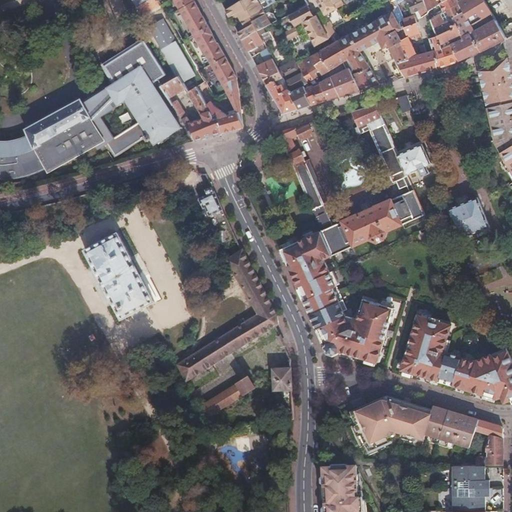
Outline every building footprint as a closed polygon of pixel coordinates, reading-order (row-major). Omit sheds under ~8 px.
[(129,0),(128,1),(136,14),(140,12),(143,17),(144,17),(142,15),(138,7),(146,2),(150,0),(129,0)] [(143,15),(160,6),(159,5),(158,2),(156,0),(150,0),(146,2),(138,7),(142,15),(144,17),(143,15)] [(239,119),(243,127),(244,126),(238,77),(207,22),(200,9),(194,0),(172,0),(236,113),(239,119)] [(241,0),(225,9),(229,17),(237,12),(241,20),(265,7),(262,2),(265,0),(241,0)] [(405,0),(406,2),(409,1),(412,12),(419,9),(426,5),(423,0),(405,0)] [(423,0),(426,5),(419,9),(423,16),(430,13),(431,7),(437,3),(439,6),(442,5),(445,12),(461,4),(458,0),(423,0)] [(455,18),(458,24),(463,33),(464,35),(468,34),(475,31),(469,19),(471,18),(474,22),(483,18),(482,16),(491,12),(483,0),(475,0),(476,1),(473,3),(469,0),(458,0),(461,4),(465,13),(455,18)] [(318,20),(309,4),(284,17),(280,19),(276,21),(287,43),(289,45),(294,42),(299,39),(296,33),(318,20)] [(431,19),(439,37),(456,29),(454,26),(458,24),(455,18),(465,13),(461,4),(445,12),(450,21),(447,23),(442,14),(431,19)] [(268,13),(265,7),(241,20),(245,27),(237,31),(238,33),(241,39),(258,30),(259,31),(276,21),(280,19),(276,12),(272,11),(268,13)] [(393,13),(341,41),(356,72),(354,73),(361,90),(380,84),(367,62),(360,52),(380,40),(383,47),(389,44),(393,52),(391,54),(392,57),(395,56),(400,65),(408,62),(398,42),(401,40),(400,38),(399,35),(402,33),(400,30),(402,30),(393,13)] [(404,28),(408,38),(420,33),(413,17),(409,18),(404,21),(406,27),(404,28)] [(468,34),(480,51),(505,39),(496,21),(475,31),(468,34)] [(162,48),(168,44),(157,24),(150,28),(162,48)] [(456,29),(439,37),(442,43),(452,38),(453,38),(463,33),(458,24),(454,26),(456,29)] [(257,47),(265,43),(259,31),(258,30),(241,39),(245,45),(249,52),(257,47)] [(456,53),(460,61),(469,57),(480,51),(468,34),(464,35),(466,38),(454,43),(452,44),(456,53)] [(436,56),(438,68),(460,61),(456,53),(452,44),(444,48),(442,43),(439,37),(431,38),(434,51),(438,51),(439,55),(436,56)] [(408,38),(401,40),(398,42),(408,62),(400,65),(406,77),(427,71),(438,68),(436,56),(439,55),(438,51),(434,51),(427,53),(417,56),(408,38)] [(444,48),(452,44),(454,43),(453,41),(452,38),(442,43),(444,48)] [(49,172),(50,171),(49,170),(96,144),(99,149),(107,144),(115,157),(147,137),(149,140),(152,139),(154,142),(159,139),(162,143),(177,133),(175,129),(180,126),(181,129),(182,128),(154,83),(167,75),(145,41),(141,43),(140,42),(138,44),(139,45),(130,50),(129,50),(127,51),(128,52),(119,57),(118,56),(116,58),(116,59),(108,64),(107,64),(105,65),(116,83),(83,104),(81,100),(28,129),(30,135),(22,139),(14,141),(11,141),(1,141),(0,141),(0,173),(10,174),(11,173),(13,173),(14,173),(15,173),(17,173),(18,173),(20,172),(21,172),(22,172),(24,176),(45,164),(49,172)] [(162,49),(179,77),(185,74),(188,80),(192,77),(196,75),(176,41),(162,49)] [(341,41),(305,60),(308,71),(312,81),(315,79),(341,62),(346,72),(342,75),(332,78),(333,81),(326,83),(320,85),(320,86),(322,89),(329,99),(335,98),(361,90),(354,73),(356,72),(341,41)] [(511,66),(510,57),(481,71),(498,145),(511,169),(511,66)] [(280,79),(284,78),(273,58),(264,62),(257,66),(267,84),(275,81),(276,81),(280,79)] [(305,60),(298,64),(305,79),(307,84),(303,86),(304,88),(307,94),(307,95),(312,105),(319,102),(329,99),(322,89),(320,86),(313,89),(312,86),(311,87),(309,83),(312,81),(308,71),(305,60)] [(162,87),(169,98),(178,93),(186,89),(183,84),(179,77),(162,87)] [(193,90),(197,87),(192,78),(183,84),(186,89),(188,92),(193,90)] [(290,89),(289,86),(284,78),(280,79),(283,84),(287,90),(290,89)] [(305,79),(289,86),(290,89),(292,93),(298,90),(304,88),(303,86),(307,84),(305,79)] [(292,93),(290,89),(287,90),(283,84),(278,86),(275,81),(267,84),(285,113),(291,111),(299,109),(292,93)] [(183,120),(196,141),(205,138),(223,133),(215,114),(213,115),(199,90),(197,87),(193,90),(188,92),(205,118),(191,124),(187,118),(185,119),(183,120)] [(215,114),(223,133),(232,130),(243,127),(239,119),(236,113),(228,115),(214,106),(203,88),(199,90),(213,115),(215,114)] [(298,90),(292,93),(299,109),(305,107),(312,105),(307,95),(307,94),(304,88),(298,90)] [(414,109),(408,94),(398,98),(404,113),(414,109)] [(173,104),(183,120),(185,119),(187,118),(177,102),(173,104)] [(313,133),(309,123),(295,127),(279,132),(297,173),(302,184),(307,196),(310,202),(316,217),(322,230),(322,231),(333,255),(337,254),(341,252),(354,246),(370,239),(377,242),(385,239),(387,231),(403,225),(425,214),(414,190),(408,174),(399,154),(377,104),(353,110),(360,125),(358,126),(361,133),(370,129),(390,175),(391,176),(394,182),(397,181),(400,188),(408,185),(410,191),(391,200),(376,206),(376,207),(363,212),(359,214),(345,220),(333,226),(330,219),(324,205),(324,203),(328,201),(310,159),(305,161),(301,150),(298,151),(292,138),(299,135),(300,139),(313,133)] [(424,144),(399,154),(408,174),(432,164),(424,144)] [(223,208),(213,185),(205,189),(208,193),(198,198),(203,207),(205,206),(209,215),(223,208)] [(449,208),(461,237),(490,225),(478,196),(449,208)] [(395,308),(365,299),(359,319),(355,318),(354,323),(349,322),(344,311),(347,310),(325,259),(333,256),(322,231),(282,249),(290,268),(292,267),(297,278),(295,279),(299,287),(300,287),(306,300),(305,300),(314,322),(317,328),(320,327),(326,341),(328,340),(329,342),(328,342),(326,347),(329,353),(334,354),(339,352),(339,351),(352,355),(378,363),(395,308)] [(85,249),(122,318),(155,301),(118,232),(85,249)] [(244,249),(242,250),(227,258),(258,316),(179,364),(188,380),(277,325),(278,324),(277,313),(244,249)] [(444,352),(452,325),(419,315),(409,348),(407,355),(402,370),(416,375),(418,375),(431,379),(484,395),(498,399),(503,397),(505,403),(511,400),(511,359),(508,351),(494,357),(493,354),(489,356),(487,357),(477,361),(477,362),(444,352)] [(294,388),(293,368),(275,369),(276,389),(294,388)] [(205,407),(210,416),(256,387),(250,379),(205,407)] [(437,406),(434,405),(433,409),(403,400),(387,395),(352,411),(357,424),(354,426),(358,436),(362,434),(368,446),(370,446),(372,451),(392,441),(389,437),(401,432),(424,438),(426,432),(470,445),(475,430),(479,419),(476,418),(460,413),(451,410),(437,406)] [(502,426),(479,419),(475,430),(486,433),(486,464),(504,464),(504,428),(502,426)] [(458,487),(489,487),(489,479),(485,479),(484,464),(478,464),(467,464),(465,464),(454,464),(454,487),(458,487)] [(331,467),(322,468),(324,511),(362,511),(362,498),(358,498),(357,466),(348,467),(348,465),(331,466),(331,467)] [(489,496),(489,487),(458,487),(454,487),(454,511),(485,511),(485,496),(489,496)]
